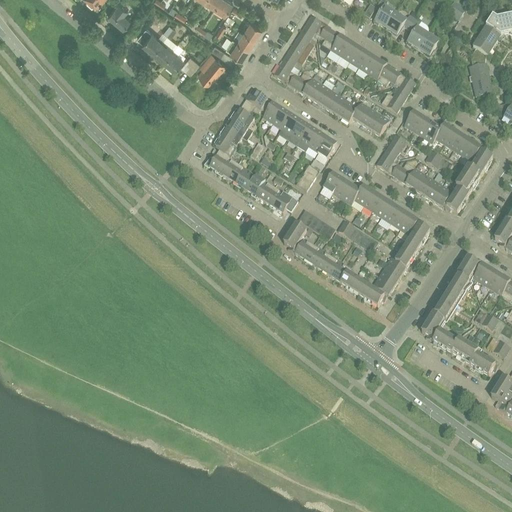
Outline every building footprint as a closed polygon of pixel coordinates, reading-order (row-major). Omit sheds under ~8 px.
[(215,8),(220,0),(206,0),(205,2),(212,6),(209,10),(212,12),(215,8)] [(233,4),(226,0),(220,0),(215,8),(226,15),(233,4)] [(382,0),(376,9),(375,10),(376,10),(381,14),(374,25),(378,28),(379,26),(386,30),(396,15),(385,8),(388,4),(382,0)] [(116,7),(115,7),(108,15),(112,19),(111,21),(114,23),(116,22),(124,29),(124,28),(128,30),(134,23),(131,20),(124,14),(129,10),(120,2),(116,7)] [(455,3),(451,8),(451,9),(463,17),(467,11),(455,3)] [(376,10),(375,10),(376,9),(370,6),(364,16),(370,20),(376,10)] [(172,8),(169,13),(179,19),(182,15),(177,12),(178,11),(172,8)] [(396,39),(403,28),(408,32),(416,20),(415,20),(410,17),(410,16),(399,9),(396,15),(386,30),(392,34),(391,36),(396,39)] [(447,15),(459,23),(463,17),(451,9),(447,15)] [(412,47),(419,51),(428,36),(427,36),(429,34),(429,32),(428,30),(427,27),(421,24),(420,24),(425,16),(420,13),(415,20),(416,20),(408,32),(413,35),(407,46),(411,48),(412,47)] [(511,17),(508,19),(497,21),(493,18),(486,29),(500,39),(511,36),(511,17)] [(312,19),(302,34),(312,40),(315,35),(320,38),(327,28),(312,19)] [(251,22),(244,32),(255,40),(262,29),(251,22)] [(164,33),(163,33),(167,36),(173,29),(170,26),(164,33)] [(226,29),(222,26),(216,35),(220,38),(226,29)] [(341,38),(327,28),(320,38),(325,41),(322,47),(331,53),(341,38)] [(143,44),(153,53),(162,42),(158,39),(151,33),(146,29),(137,39),(143,44)] [(171,39),(174,35),(176,32),(173,29),(167,36),(167,37),(171,39)] [(486,29),(479,39),(494,49),(500,39),(486,29)] [(244,32),(238,43),(249,50),(255,40),(244,32)] [(302,34),(293,48),(308,58),(314,48),(309,45),(312,40),(302,34)] [(440,43),(428,36),(419,51),(425,55),(424,57),(429,60),(440,43)] [(331,53),(340,59),(350,43),(341,38),(331,53)] [(473,49),(476,51),(471,59),(477,60),(481,54),(488,59),(494,49),(479,39),(473,49)] [(173,51),(167,46),(168,45),(163,41),(162,42),(153,53),(164,62),(173,51)] [(231,53),(242,60),(249,50),(238,43),(231,53)] [(340,59),(349,64),(359,49),(350,43),(340,59)] [(234,68),(238,61),(216,47),(212,52),(222,59),(234,68)] [(293,48),(284,62),(295,69),(298,64),(302,67),(308,58),(293,48)] [(349,64),(359,70),(368,55),(359,49),(349,64)] [(184,60),(178,55),(177,55),(173,51),(164,62),(175,71),(184,60)] [(197,56),(195,58),(200,62),(204,57),(199,53),(197,56)] [(227,66),(213,54),(196,74),(210,86),(227,66)] [(359,70),(368,76),(377,61),(368,55),(359,70)] [(479,67),(477,60),(471,59),(473,68),(469,69),(476,99),(499,94),(497,85),(491,86),(486,65),(479,67)] [(387,67),(377,61),(368,76),(377,82),(387,67)] [(274,77),(290,87),(296,77),(291,74),(295,69),(284,62),(274,77)] [(401,76),(387,67),(377,82),(387,88),(390,83),(395,86),(401,76)] [(432,70),(428,67),(424,73),(428,76),(432,70)] [(301,80),(296,77),(290,87),(303,96),(313,81),(304,75),(301,80)] [(303,96),(313,102),(323,87),(317,83),(320,79),(316,76),(313,81),(303,96)] [(416,86),(401,76),(395,86),(400,89),(397,94),(406,100),(416,86)] [(329,83),(326,87),(335,92),(338,88),(329,83)] [(313,102),(322,108),(332,93),(323,87),(313,102)] [(253,92),(243,107),(254,113),(258,116),(261,111),(268,101),(253,92)] [(322,108),(331,114),(341,99),(332,93),(322,108)] [(382,106),(397,115),(406,100),(397,94),(393,99),(388,96),(382,106)] [(331,114),(340,120),(350,104),(341,99),(331,114)] [(283,111),(268,101),(261,111),(266,114),(263,120),(267,122),(266,125),(271,128),(272,126),(273,126),(283,111)] [(340,120),(350,125),(362,105),(359,110),(350,104),(340,120)] [(350,126),(351,123),(353,121),(362,126),(372,111),(362,105),(350,125),(350,126)] [(251,118),(254,113),(243,107),(234,121),(249,131),(255,121),(251,118)] [(273,126),(282,132),(292,117),(283,111),(273,126)] [(377,115),(372,111),(362,126),(371,132),(381,117),(380,117),(382,114),(378,112),(377,115)] [(404,128),(410,132),(409,134),(412,137),(414,134),(423,119),(414,113),(404,128)] [(279,137),(288,142),(301,122),(292,117),(282,132),(279,137)] [(390,123),(381,117),(371,132),(380,138),(390,123)] [(432,125),(423,119),(414,134),(423,140),(432,125)] [(234,121),(228,131),(243,140),(243,141),(247,143),(253,134),(249,131),(234,121)] [(288,142),(297,148),(310,128),(301,122),(288,142)] [(423,140),(432,146),(433,146),(436,141),(435,141),(442,131),(441,131),(432,125),(423,140)] [(445,126),(443,128),(441,131),(442,131),(435,141),(436,141),(444,147),(454,132),(445,126)] [(306,154),(309,150),(319,134),(310,128),(297,148),(306,154)] [(237,149),(243,141),(243,140),(228,131),(222,140),(237,149)] [(444,147),(453,152),(463,138),(454,132),(444,147)] [(309,150),(318,155),(328,140),(319,134),(309,150)] [(405,157),(411,148),(411,147),(396,138),(387,153),(396,159),(399,154),(405,157)] [(453,152),(462,158),(472,143),(463,138),(453,152)] [(237,149),(222,140),(216,149),(231,159),(237,149)] [(338,146),(328,140),(318,155),(328,162),(338,146)] [(472,165),(482,150),(472,143),(462,158),(472,165)] [(457,216),(466,202),(493,160),(487,156),(488,153),(484,150),(470,171),(468,170),(465,176),(462,175),(457,182),(460,183),(456,189),(458,191),(445,211),(450,214),(451,212),(457,216)] [(206,166),(210,169),(219,176),(229,161),(214,151),(212,155),(217,158),(215,162),(211,160),(206,166)] [(398,167),(393,164),(396,159),(387,153),(377,167),(392,177),(398,167)] [(426,163),(446,176),(453,166),(432,153),(426,163)] [(219,176),(229,181),(238,166),(229,161),(219,176)] [(403,170),(398,167),(392,177),(406,186),(415,171),(406,165),(403,170)] [(229,181),(238,187),(247,172),(238,166),(229,181)] [(317,179),(320,174),(309,167),(306,172),(317,179)] [(406,186),(415,191),(424,177),(415,171),(406,186)] [(238,187),(247,193),(257,178),(247,172),(238,187)] [(313,184),(317,179),(306,172),(303,177),(313,184)] [(293,174),(288,182),(293,186),(299,178),(293,174)] [(333,174),(323,189),(330,194),(327,198),(330,199),(342,181),(333,174)] [(310,189),(313,184),(303,177),(300,182),(310,189)] [(415,191),(424,197),(434,183),(433,182),(436,179),(433,177),(430,180),(424,177),(415,191)] [(247,193),(256,199),(266,184),(257,178),(247,193)] [(351,187),(342,181),(330,199),(329,202),(332,204),(336,198),(342,202),(351,187)] [(307,194),(310,189),(300,182),(296,187),(307,194)] [(424,197),(434,203),(443,189),(434,183),(424,197)] [(256,199),(265,205),(275,190),(266,184),(256,199)] [(364,187),(362,190),(360,192),(351,187),(342,202),(351,208),(364,187)] [(355,202),(364,208),(373,193),(364,187),(351,208),(352,208),(355,202)] [(453,195),(443,189),(434,203),(443,210),(453,195)] [(265,205),(274,211),(284,196),(275,190),(265,205)] [(303,203),(305,196),(295,193),(292,200),(303,203)] [(364,208),(373,214),(382,199),(373,193),(364,208)] [(292,215),(299,205),(294,202),(284,196),(274,211),(284,217),(287,212),(292,215)] [(391,205),(382,199),(373,214),(382,220),(391,205)] [(400,211),(391,205),(382,220),(379,225),(388,231),(391,226),(400,211)] [(410,217),(400,211),(391,226),(400,232),(410,217)] [(299,222),(304,226),(310,216),(305,212),(299,222)] [(511,214),(495,241),(501,245),(500,248),(504,250),(511,237),(511,214)] [(304,226),(309,229),(316,219),(310,216),(304,226)] [(410,238),(419,223),(410,217),(400,232),(410,238)] [(309,229),(310,229),(314,232),(321,222),(316,219),(309,229)] [(326,225),(321,222),(314,232),(319,235),(326,225)] [(338,233),(372,255),(379,245),(344,224),(338,233)] [(421,224),(397,263),(396,264),(407,271),(430,233),(424,229),(425,227),(421,224)] [(331,228),(326,225),(319,235),(324,239),(331,228)] [(296,226),(290,236),(301,243),(306,236),(309,238),(312,233),(309,231),(307,233),(296,226)] [(329,242),(334,235),(336,232),(331,228),(324,239),(329,242)] [(288,252),(293,255),(301,243),(290,236),(284,246),(290,250),(288,252)] [(305,241),(295,256),(304,262),(314,247),(305,241)] [(323,253),(314,247),(304,262),(313,268),(323,253)] [(357,249),(353,256),(358,259),(363,252),(357,249)] [(332,259),(323,253),(313,268),(322,274),(332,259)] [(332,280),(341,265),(332,259),(322,274),(332,280)] [(468,260),(422,334),(432,341),(444,322),(446,324),(450,318),(452,320),(457,312),(454,310),(461,300),(464,301),(468,293),(466,292),(469,286),(468,285),(480,264),(476,261),(475,264),(468,260)] [(377,266),(385,271),(400,281),(407,271),(396,264),(392,261),(388,266),(380,261),(377,266)] [(351,271),(341,265),(332,280),(342,286),(348,275),(351,271)] [(483,265),(473,280),(483,287),(493,271),(483,265)] [(385,271),(380,280),(395,289),(400,281),(385,271)] [(483,287),(492,292),(502,277),(493,271),(483,287)] [(388,300),(348,275),(342,286),(378,309),(382,303),(385,305),(388,300)] [(421,287),(425,282),(418,277),(414,282),(421,287)] [(492,292),(502,298),(511,283),(502,277),(492,292)] [(389,298),(395,289),(380,280),(374,289),(389,298)] [(511,300),(511,283),(502,298),(510,304),(511,300)] [(492,333),(499,323),(481,312),(475,322),(492,333)] [(489,379),(492,374),(493,373),(496,374),(500,367),(490,361),(489,364),(478,357),(479,355),(473,351),(475,349),(471,346),(475,339),(471,337),(466,346),(459,343),(458,345),(440,333),(433,344),(489,379)] [(487,350),(504,361),(511,350),(493,339),(487,350)] [(511,384),(508,382),(503,380),(497,389),(511,398),(511,384)] [(491,399),(498,403),(507,408),(509,406),(511,400),(511,398),(497,389),(491,399)] [(495,408),(505,414),(511,418),(511,405),(511,407),(509,406),(507,408),(498,403),(495,408)]
